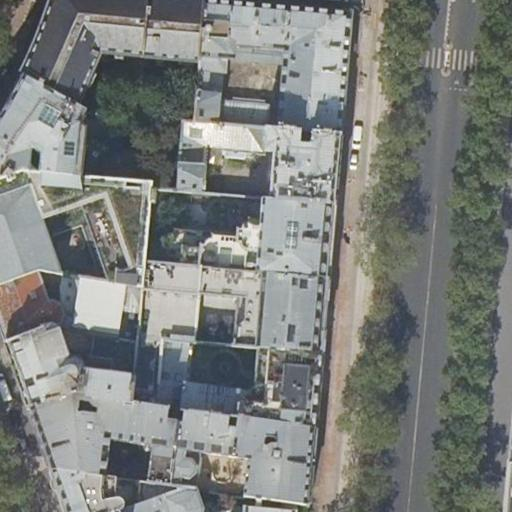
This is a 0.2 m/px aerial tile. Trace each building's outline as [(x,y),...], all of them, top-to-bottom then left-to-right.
[(200,62),(204,0),(52,0),(45,21),(42,31),(35,49),(22,76),(76,106),(102,54),(200,62)] [(252,4),(210,0),(204,0),(200,62),(195,121),(266,128),(269,104),(220,100),(222,74),(225,74),(227,60),(283,64),(278,129),(301,131),(312,132),(341,135),(347,70),(351,13),(252,4)] [(41,153),(39,174),(102,179),(105,146),(85,135),(85,128),(79,125),(86,111),(76,106),(22,76),(14,91),(3,111),(2,110),(0,112),(0,180),(21,172),(29,173),(32,148),(41,153)] [(265,150),(274,151),(270,199),(335,205),(338,170),(341,135),(312,132),(310,145),(300,144),(301,131),(278,129),(266,128),(195,121),(183,121),(177,190),(205,193),(207,166),(211,166),(211,162),(213,162),(219,156),(244,158),(246,157),(253,156),(255,154),(255,153),(265,154),(265,150)] [(39,174),(29,173),(21,172),(0,180),(0,284),(41,271),(62,274),(49,235),(84,237),(90,244),(96,245),(95,253),(94,253),(92,278),(143,287),(145,263),(147,241),(152,184),(102,179),(39,174)] [(332,243),(335,205),(270,199),(259,198),(258,217),(237,215),(237,219),(221,218),(219,231),(173,228),(173,232),(170,232),(169,233),(167,236),(163,236),(163,242),(147,241),(145,263),(329,278),(332,243)] [(329,278),(145,263),(143,287),(138,341),(133,403),(157,406),(163,340),(193,343),(195,343),(200,294),(239,297),(235,346),(260,349),(322,354),(325,324),(329,278)] [(138,341),(143,287),(92,278),(62,274),(41,271),(0,284),(0,325),(0,327),(6,343),(52,328),(138,341)] [(133,403),(138,341),(52,328),(6,343),(17,375),(29,407),(76,395),(133,403)] [(157,406),(316,429),(319,392),(322,354),(260,349),(256,387),(249,393),(190,384),(193,343),(163,340),(157,406)] [(316,429),(157,406),(133,403),(76,395),(29,407),(37,432),(50,468),(106,476),(111,440),(153,445),(148,482),(150,482),(187,487),(195,489),(200,452),(250,459),(245,496),(283,501),(298,503),(309,504),(313,458),(316,429)] [(118,511),(142,504),(139,481),(106,476),(50,468),(62,502),(65,511),(118,511)] [(151,500),(150,482),(148,482),(139,481),(142,504),(151,500)] [(151,500),(187,487),(150,482),(151,500)] [(196,489),(195,489),(187,487),(151,500),(142,504),(118,511),(202,511),(203,508),(196,489)] [(296,511),(298,503),(283,501),(282,510),(270,509),(270,506),(264,505),(264,508),(245,507),(244,511),(296,511)]
